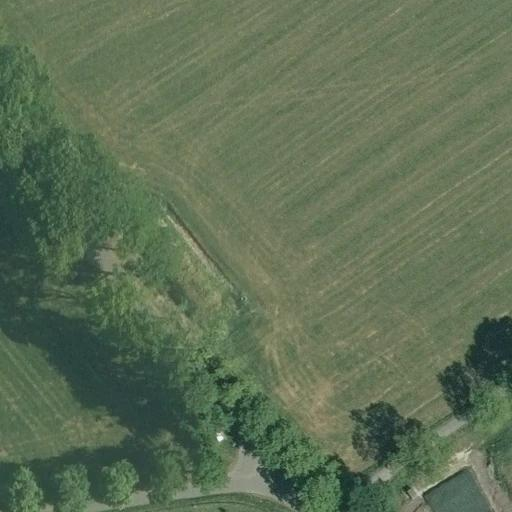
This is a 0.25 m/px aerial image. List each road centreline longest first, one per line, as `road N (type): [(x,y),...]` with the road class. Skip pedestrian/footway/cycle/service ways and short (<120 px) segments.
road 1 (unclassified): [(247,437),(0,121)]
road 2 (unknown): [(335,511),(511,390)]
road 3 (unclassified): [(60,511),(228,484)]
